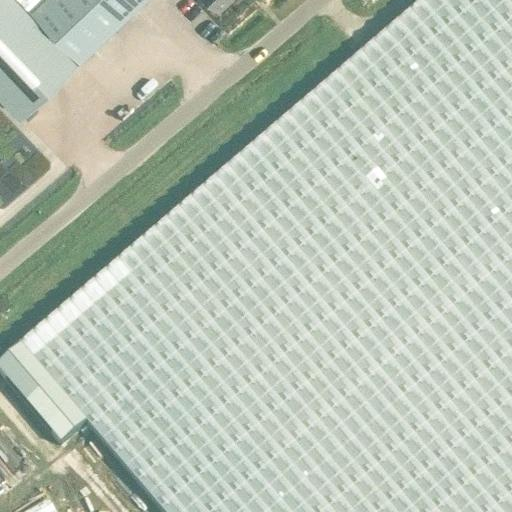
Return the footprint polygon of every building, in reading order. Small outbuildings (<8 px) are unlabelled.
[(0,0),(0,97),(18,116),(79,60),(28,7),(29,6),(28,5),(22,0),(0,0)] [(511,511),(511,0),(427,0),(20,348),(33,364),(159,511),(511,511)] [(35,0),(29,6),(28,7),(79,60),(141,0),(35,0)] [(210,0),(218,9),(227,0),(210,0)] [(0,374),(61,446),(85,425),(33,364),(20,348),(0,365),(0,374)] [(0,414),(29,446),(43,433),(7,393),(0,399),(0,414)]
